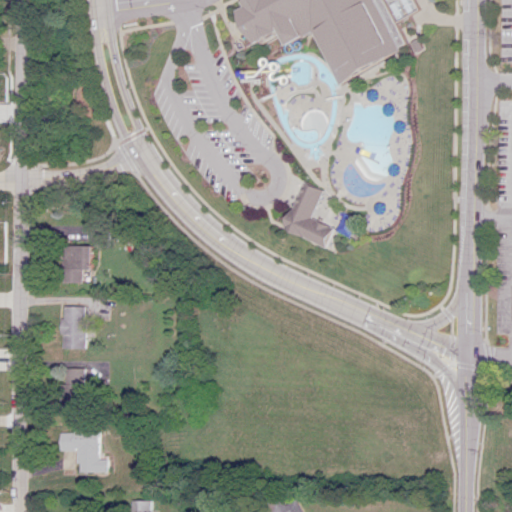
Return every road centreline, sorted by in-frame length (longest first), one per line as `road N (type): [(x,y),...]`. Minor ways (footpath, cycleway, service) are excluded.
road 1 (tertiary): [(469,358),(310,293),(224,245),(141,152),(115,91),(102,0)]
road 2 (residential): [(469,358),(474,0)]
road 3 (residential): [(17,511),(19,179)]
road 4 (residential): [(22,0),(19,179)]
road 5 (tertiary): [(464,511),(469,358)]
road 6 (residential): [(0,179),(92,173),(141,152)]
